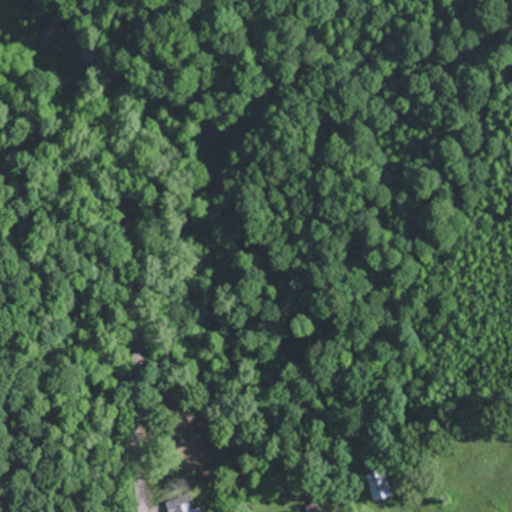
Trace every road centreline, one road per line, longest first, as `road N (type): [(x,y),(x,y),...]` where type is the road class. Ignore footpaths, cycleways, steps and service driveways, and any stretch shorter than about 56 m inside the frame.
road 1 (residential): [(140,511),(131,249)]
road 2 (residential): [(131,249),(95,178),(0,100)]
